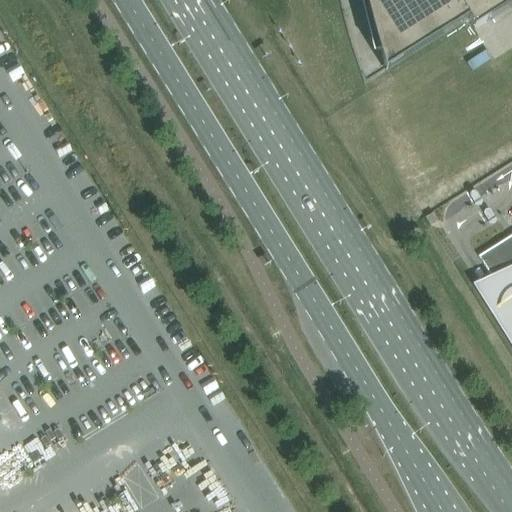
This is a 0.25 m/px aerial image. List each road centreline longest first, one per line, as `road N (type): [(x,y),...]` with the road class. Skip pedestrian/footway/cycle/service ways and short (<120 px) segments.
road 1 (primary): [(126,0),(446,511)]
road 2 (primary): [(511,504),(189,0)]
